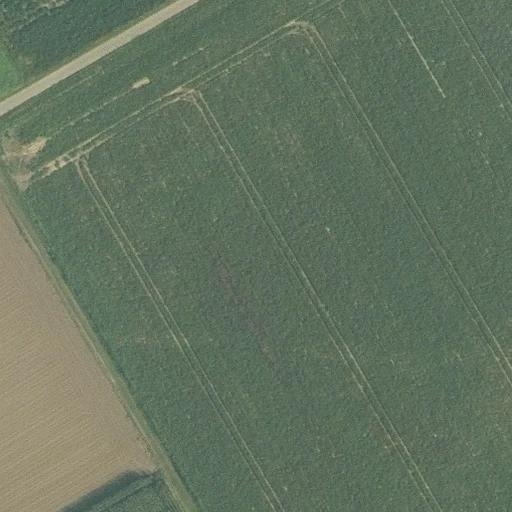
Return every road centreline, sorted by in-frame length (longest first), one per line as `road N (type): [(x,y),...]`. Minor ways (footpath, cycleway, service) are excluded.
road 1 (track): [(0,185),(189,511)]
road 2 (track): [(190,0),(0,111)]
